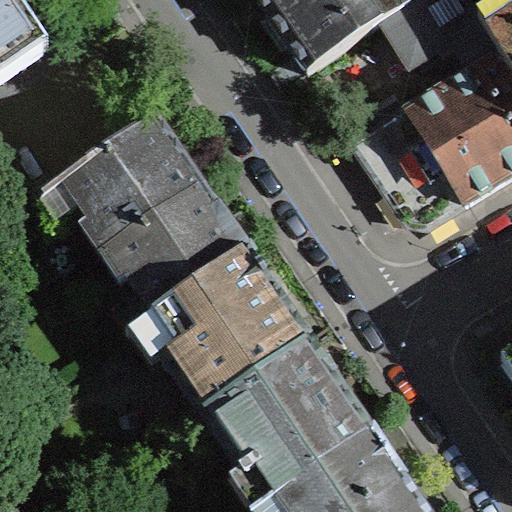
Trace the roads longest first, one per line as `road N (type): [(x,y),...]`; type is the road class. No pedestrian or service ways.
road 1 (residential): [(394,318),(176,0)]
road 2 (residential): [(511,493),(394,318)]
road 3 (residential): [(394,318),(511,247)]
